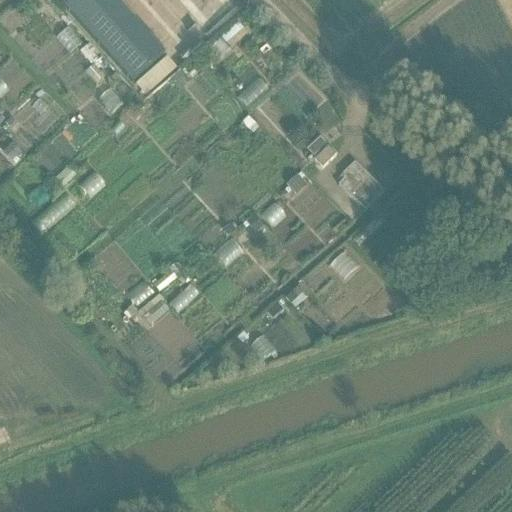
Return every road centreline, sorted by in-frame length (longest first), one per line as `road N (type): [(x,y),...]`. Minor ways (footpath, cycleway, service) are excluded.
road 1 (unclassified): [(184,406),(511,299)]
road 2 (unclassified): [(511,156),(335,79),(248,0)]
